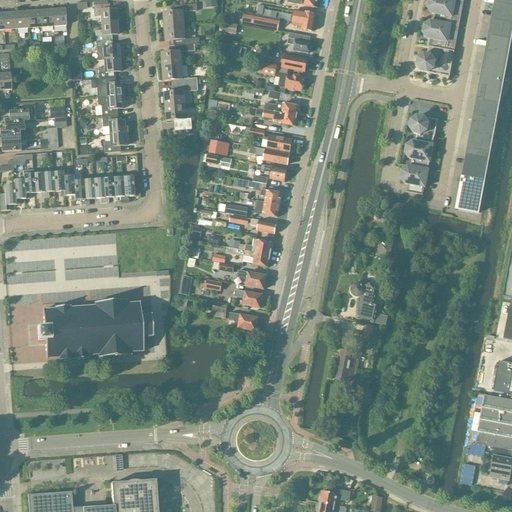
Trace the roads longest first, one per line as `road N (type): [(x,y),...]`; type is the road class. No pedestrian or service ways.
road 1 (residential): [(0,226),(153,211),(139,0)]
road 2 (residential): [(333,0),(279,284)]
road 3 (tertiary): [(1,447),(182,436)]
road 4 (primary): [(288,310),(331,138)]
road 5 (unclassified): [(448,511),(321,457)]
